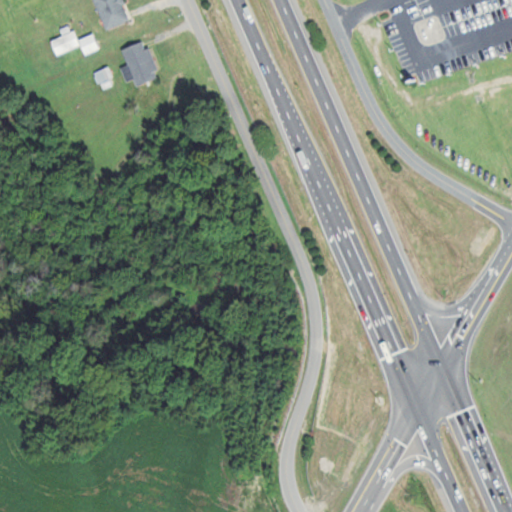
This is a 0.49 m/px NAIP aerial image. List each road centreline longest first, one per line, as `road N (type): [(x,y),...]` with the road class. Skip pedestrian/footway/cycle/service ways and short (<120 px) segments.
road 1 (residential): [(190,0),(322,302),(313,397),(291,473),(313,511)]
road 2 (motorway): [(241,0),(421,405)]
road 3 (motorway): [(446,361),(283,0)]
road 4 (residential): [(329,0),(392,138),(511,225)]
road 5 (tertiary): [(421,405),(511,260)]
road 6 (trunk): [(510,511),(446,361)]
road 7 (residential): [(359,511),(421,405)]
